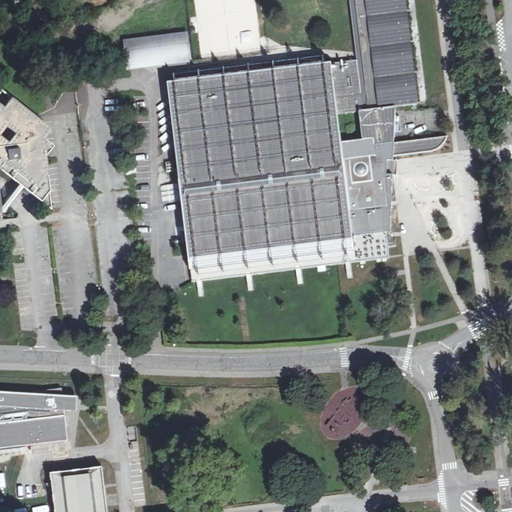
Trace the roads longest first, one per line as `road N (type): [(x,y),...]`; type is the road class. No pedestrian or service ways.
road 1 (tertiary): [(0,358),(253,364),(389,356),(435,366)]
road 2 (unclassified): [(435,366),(451,487)]
